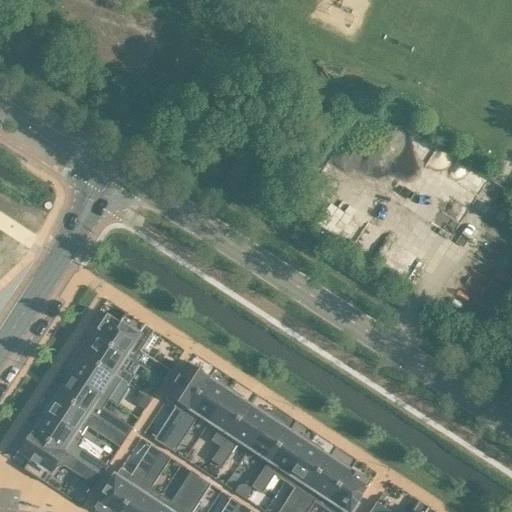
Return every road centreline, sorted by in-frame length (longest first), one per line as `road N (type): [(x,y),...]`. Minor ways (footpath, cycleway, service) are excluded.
road 1 (tertiary): [(511,421),(111,162)]
road 2 (tertiary): [(0,341),(111,162)]
road 3 (tertiary): [(111,162),(0,91)]
